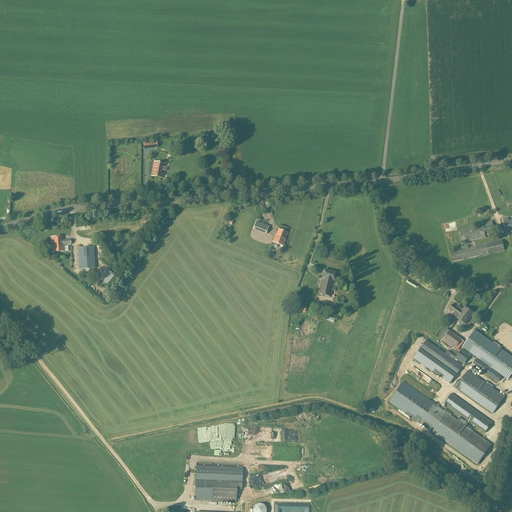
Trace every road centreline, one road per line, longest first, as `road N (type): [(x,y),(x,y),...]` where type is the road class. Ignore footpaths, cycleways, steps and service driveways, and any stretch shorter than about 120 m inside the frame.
road 1 (tertiary): [(0,227),(78,203),(380,179),(511,159)]
road 2 (track): [(149,499),(0,318)]
